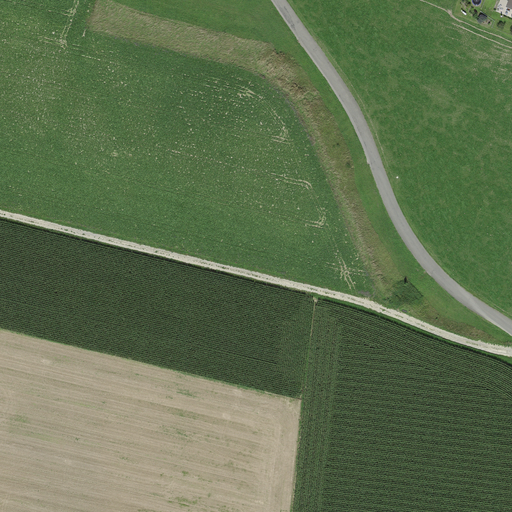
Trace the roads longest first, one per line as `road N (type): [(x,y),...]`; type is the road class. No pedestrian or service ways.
road 1 (track): [(0,213),(299,285),(511,352)]
road 2 (residential): [(279,0),(361,127),(389,203),(422,256),(511,328)]
